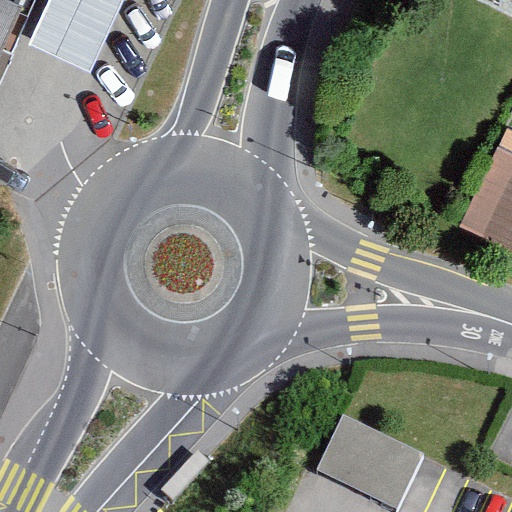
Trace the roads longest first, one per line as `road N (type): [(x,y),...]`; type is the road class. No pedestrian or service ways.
road 1 (residential): [(511,317),(255,208)]
road 2 (residential): [(250,331),(399,323),(511,330)]
road 3 (primary): [(255,208),(271,99),(303,0)]
road 4 (primary): [(104,323),(24,511)]
road 5 (primary): [(82,511),(210,357)]
road 6 (primary): [(169,173),(120,195),(91,235),(87,281),(104,323)]
road 7 (primary): [(235,0),(190,135),(169,173)]
road 8 (primary): [(250,331),(274,284),(275,257),(255,208)]
